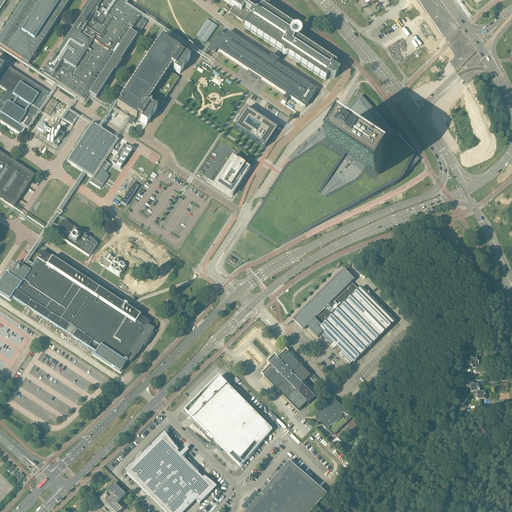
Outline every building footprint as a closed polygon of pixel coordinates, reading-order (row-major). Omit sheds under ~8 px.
[(0,46),(28,64),(69,0),(23,0),(2,34),(1,33),(0,34),(0,46)] [(136,37),(146,22),(133,13),(132,14),(130,13),(130,12),(121,5),(123,2),(120,0),(113,0),(113,1),(112,0),(91,0),(43,74),(75,96),(76,95),(78,96),(78,97),(84,101),(88,95),(95,100),(113,72),(115,73),(122,63),(120,61),(136,37)] [(244,19),(246,20),(255,6),(249,3),(250,2),(250,1),(249,0),(222,0),(227,3),(228,4),(228,3),(234,7),(233,7),(230,13),(231,12),(237,15),(236,17),(242,22),(244,19)] [(255,6),(246,20),(247,21),(243,27),(282,52),(282,53),(282,55),(283,56),(284,56),(285,56),(286,55),(325,81),(328,76),(332,79),(334,79),(334,78),(335,78),(338,74),(337,74),(338,73),(337,71),(333,68),(336,64),(297,38),(298,38),(298,37),(299,36),(299,35),(299,34),(298,33),(298,32),(297,31),(296,31),(295,30),(294,30),(293,31),(292,31),(291,31),(291,32),(290,32),(293,27),(290,25),(264,8),(261,6),(260,8),(255,6)] [(206,43),(217,26),(206,19),(196,37),(206,43)] [(279,91),(282,93),(283,93),(285,95),(284,97),(282,99),(286,102),(288,100),(287,100),(289,98),(292,99),(292,100),(295,101),(295,102),(298,103),(298,104),(301,106),(305,108),(306,106),(306,105),(307,104),(307,103),(309,102),(309,101),(310,99),(311,97),(312,97),(313,95),(314,93),(316,91),(312,89),(313,89),(312,89),(309,87),(306,85),(306,84),(306,85),(303,83),(303,82),(300,81),(300,80),(297,79),(297,78),(294,76),(293,76),(291,74),(290,74),(287,72),(284,70),(281,68),(278,66),(275,64),(275,63),(276,63),(275,63),(276,61),(278,61),(276,60),(275,60),(274,59),(274,60),(274,59),(273,59),(273,58),(272,58),(272,57),(270,56),(271,57),(269,59),(269,58),(269,59),(269,60),(268,60),(265,58),(266,58),(265,58),(262,56),(259,54),(256,52),(253,50),(250,48),(249,48),(247,46),(246,45),(246,46),(243,44),(243,43),(240,42),(240,41),(237,40),(237,39),(234,38),(234,37),(231,35),(227,33),(226,35),(226,36),(225,37),(218,33),(215,38),(217,39),(215,40),(214,40),(208,49),(215,54),(217,51),(219,52),(220,52),(223,54),(226,56),(226,57),(226,56),(229,58),(229,59),(232,60),(232,61),(235,62),(235,63),(238,65),(239,65),(241,67),(242,67),(248,71),(251,73),(254,75),(257,77),(260,79),(261,79),(263,81),(264,81),(266,83),(267,83),(270,85),(273,87),(279,91)] [(161,39),(158,44),(117,107),(136,119),(137,117),(141,120),(140,121),(146,125),(156,109),(150,105),(152,102),(160,107),(166,98),(167,99),(170,95),(169,94),(179,78),(171,73),(173,69),(174,70),(173,70),(174,70),(179,73),(179,74),(190,59),(184,55),(183,56),(179,54),(180,52),(161,39)] [(0,122),(20,136),(48,94),(5,65),(3,68),(0,65),(0,122)] [(249,225),(281,245),(333,218),(398,183),(399,182),(401,181),(402,180),(420,160),(402,141),(372,109),(361,96),(338,117),(335,120),(303,149),(297,155),(300,158),(296,161),(289,165),(288,166),(287,168),(268,197),(249,225)] [(53,99),(44,112),(50,116),(58,103),(53,99)] [(245,109),(233,128),(264,149),(276,130),(245,109)] [(72,126),(79,115),(70,110),(66,116),(63,114),(61,118),(72,125),(72,126)] [(92,124),(67,162),(92,178),(89,183),(100,189),(108,176),(104,174),(110,166),(103,161),(117,140),(92,124)] [(203,126),(181,159),(195,168),(217,135),(203,126)] [(124,145),(112,163),(120,169),(133,150),(124,145)] [(34,176),(0,153),(0,198),(13,207),(34,176)] [(246,175),(250,169),(247,168),(243,165),(232,158),(214,186),(231,197),(246,174),(246,175)] [(133,184),(120,203),(126,206),(138,187),(141,182),(136,179),(133,184)] [(54,234),(89,257),(97,244),(62,222),(54,234)] [(38,259),(29,272),(17,263),(17,264),(18,265),(10,277),(9,276),(6,274),(5,275),(0,282),(0,294),(10,301),(12,298),(95,352),(93,355),(120,374),(123,370),(122,370),(127,362),(130,363),(131,361),(132,362),(136,355),(137,356),(143,347),(145,347),(153,334),(152,333),(154,330),(150,328),(148,326),(149,323),(140,317),(140,316),(140,315),(137,313),(137,314),(136,314),(55,261),(55,260),(55,259),(52,258),(51,259),(42,252),(42,253),(41,252),(37,259),(38,259)] [(108,254),(107,254),(100,265),(101,265),(103,267),(106,268),(108,270),(111,271),(111,272),(111,271),(113,273),(116,275),(118,276),(118,277),(119,277),(126,266),(125,266),(123,264),(120,263),(120,262),(118,261),(115,259),(113,258),(113,257),(113,258),(110,256),(108,254)] [(354,362),(396,323),(363,287),(322,326),(315,319),(352,284),(351,283),(355,280),(345,270),(293,319),(303,330),(308,326),(319,338),(321,336),(333,349),(337,345),(342,351),(338,355),(349,365),(353,361),(354,362)] [(169,300),(163,310),(167,312),(173,302),(169,300)] [(269,364),(270,365),(272,367),(264,375),(278,390),(299,411),(308,403),(309,405),(314,400),(325,410),(322,413),(323,414),(322,416),(323,416),(323,420),(322,420),(323,422),(321,423),(322,423),(334,435),(351,418),(348,415),(348,414),(346,414),(346,413),(339,406),(329,406),(326,409),(303,384),(309,378),(310,379),(312,378),(311,376),(302,367),(287,352),(279,360),(276,358),(269,364)] [(470,366),(472,366),(479,366),(478,361),(477,361),(477,359),(472,359),(472,358),(466,358),(466,362),(469,361),(470,366)] [(479,366),(472,366),(473,369),(476,369),(476,374),(485,373),(485,369),(484,369),(484,366),(479,366)] [(272,431),(225,383),(221,378),(189,415),(241,460),(255,444),(258,447),(272,431)] [(471,392),(474,392),(480,392),(480,387),(479,387),(479,385),(474,385),(474,384),(467,384),(467,388),(471,388),(471,392)] [(480,393),(480,392),(474,392),(474,395),(477,395),(477,400),(486,399),(486,395),(485,395),(485,392),(480,393)] [(275,423),(278,420),(270,412),(268,413),(272,417),(271,418),(275,423)] [(150,449),(149,448),(125,472),(163,511),(184,511),(196,501),(199,505),(216,488),(204,478),(202,480),(197,475),(198,475),(181,458),(188,451),(185,449),(179,455),(177,453),(178,452),(172,445),(175,443),(173,441),(171,443),(164,434),(151,446),(152,447),(150,449)] [(356,456),(350,451),(346,454),(352,460),(356,456)] [(264,491),(260,496),(256,492),(242,508),(246,511),(245,511),(312,511),(327,495),(289,462),(264,491)] [(20,482),(24,478),(20,474),(16,478),(20,482)] [(114,485),(99,500),(111,511),(120,511),(122,510),(116,505),(125,496),(114,485)]
